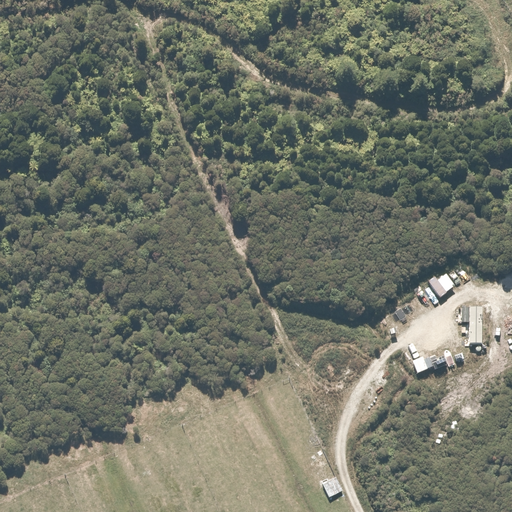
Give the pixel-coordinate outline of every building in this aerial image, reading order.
[(460,303),(451,307),(460,325),(469,321),(460,303)] [(418,321),(428,340),(455,327),(445,308),(418,321)] [(460,340),(463,348),(482,341),(479,333),(460,340)] [(312,470),(325,465),(319,451),(306,457),(312,470)] [(326,498),(339,491),(332,478),(311,489),(316,499),(324,495),(326,498)]
